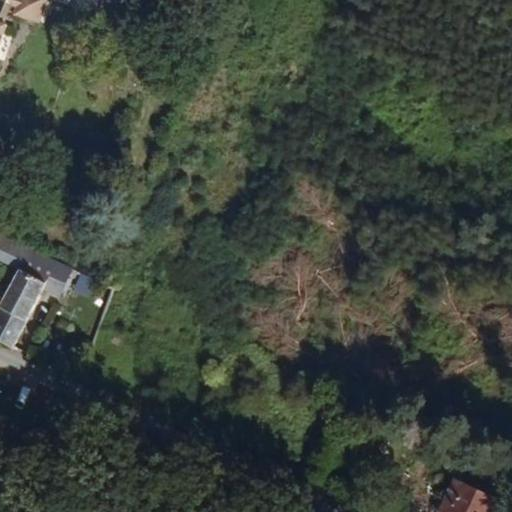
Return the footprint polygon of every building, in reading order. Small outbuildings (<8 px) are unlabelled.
[(6,0),(3,13),(40,24),(47,0),(6,0)] [(0,279),(12,256),(0,251),(0,279)] [(0,348),(25,297),(34,301),(43,304),(52,282),(61,286),(64,277),(12,256),(0,279),(0,348)] [(442,509),(450,490),(441,486),(433,505),(442,509)] [(485,511),(487,507),(450,490),(442,509),(433,505),(430,511),(485,511)]
